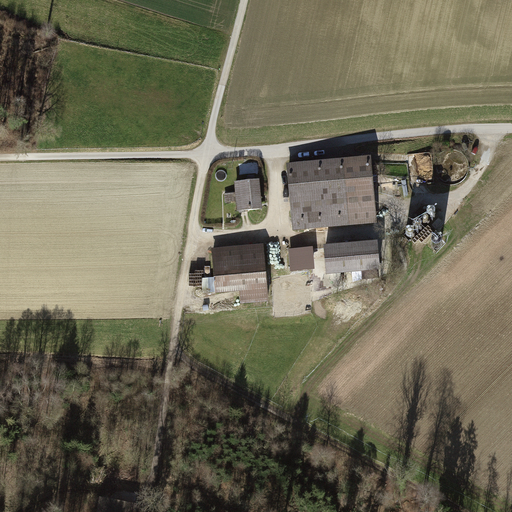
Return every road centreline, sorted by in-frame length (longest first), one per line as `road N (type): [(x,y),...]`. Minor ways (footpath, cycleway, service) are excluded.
road 1 (track): [(146,511),(205,154),(511,128)]
road 2 (track): [(0,156),(205,154),(244,0)]
road 3 (track): [(176,341),(195,369),(481,511)]
